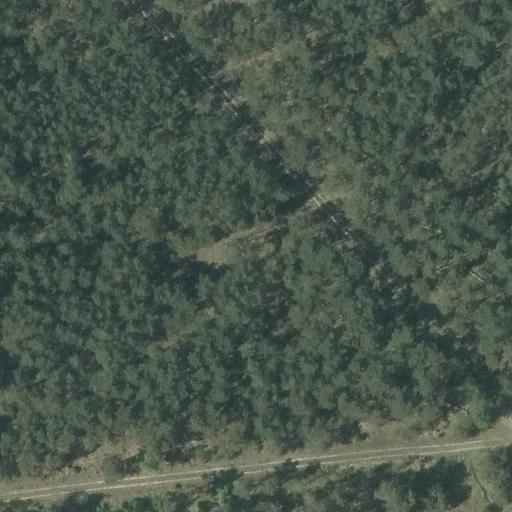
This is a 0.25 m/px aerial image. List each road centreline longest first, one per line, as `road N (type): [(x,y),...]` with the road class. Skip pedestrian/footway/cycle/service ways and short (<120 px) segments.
road 1 (track): [(139,0),(511,417)]
road 2 (track): [(511,440),(0,502)]
